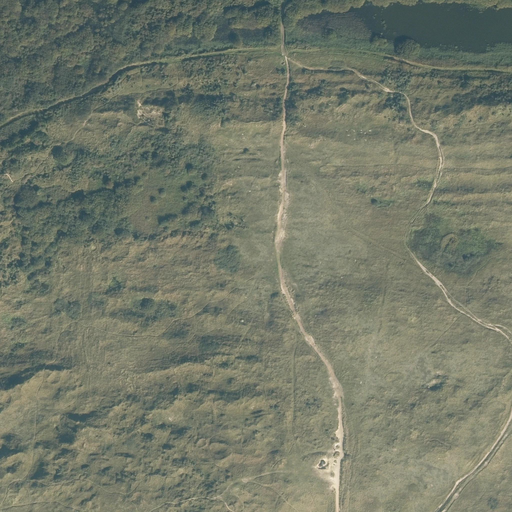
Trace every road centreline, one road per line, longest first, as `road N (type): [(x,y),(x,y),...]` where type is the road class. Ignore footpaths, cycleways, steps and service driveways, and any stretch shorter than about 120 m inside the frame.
road 1 (unknown): [(511,343),(454,306),(406,248),(440,162),(435,135),(416,128),(408,98),(345,67),(304,66),(284,52)]
road 2 (unknown): [(435,511),(484,459),(511,413)]
